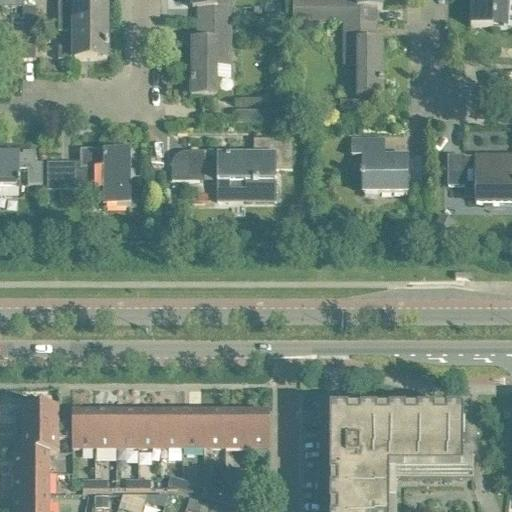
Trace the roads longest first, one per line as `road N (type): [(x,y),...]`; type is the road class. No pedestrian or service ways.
road 1 (tertiary): [(511,317),(0,316)]
road 2 (tertiary): [(0,349),(511,348)]
road 3 (residential): [(0,112),(112,111),(140,98),(146,0)]
road 4 (residential): [(511,97),(452,93),(427,58),(429,0)]
